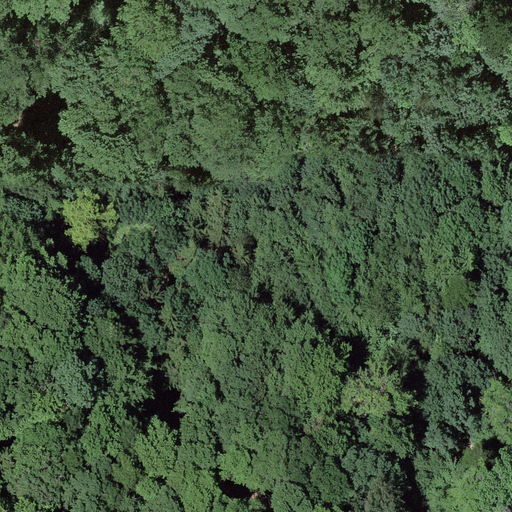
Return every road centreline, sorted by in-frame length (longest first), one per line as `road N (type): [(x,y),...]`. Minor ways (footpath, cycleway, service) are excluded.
road 1 (track): [(511,223),(481,269),(390,330),(290,424),(250,511)]
road 2 (track): [(466,5),(511,142)]
road 3 (track): [(444,511),(511,397)]
